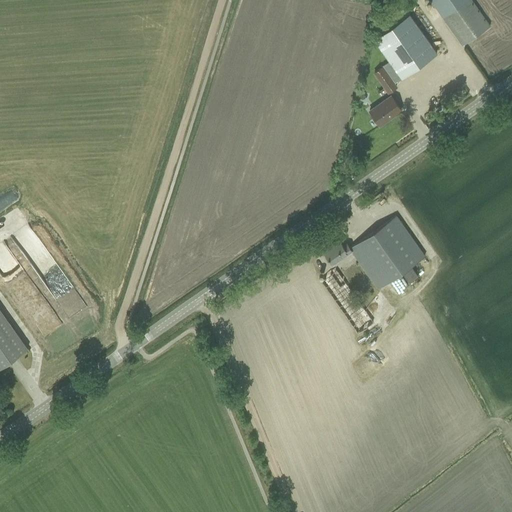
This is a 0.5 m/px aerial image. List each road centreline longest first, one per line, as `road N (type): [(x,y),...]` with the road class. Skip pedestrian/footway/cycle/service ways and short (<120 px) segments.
road 1 (tertiary): [(0,439),(511,81)]
road 2 (track): [(118,329),(221,0)]
road 3 (track): [(200,299),(290,511)]
